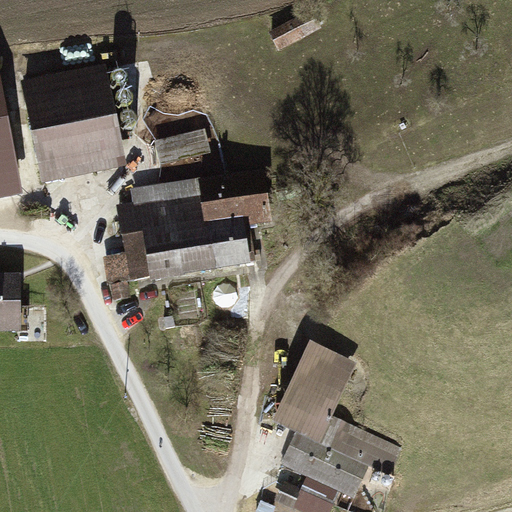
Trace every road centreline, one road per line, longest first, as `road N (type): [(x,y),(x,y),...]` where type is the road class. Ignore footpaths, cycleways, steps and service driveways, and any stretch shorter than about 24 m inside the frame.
road 1 (track): [(234,511),(259,311),(290,267),(326,228),(399,182),(511,146)]
road 2 (track): [(0,237),(75,245),(205,511)]
